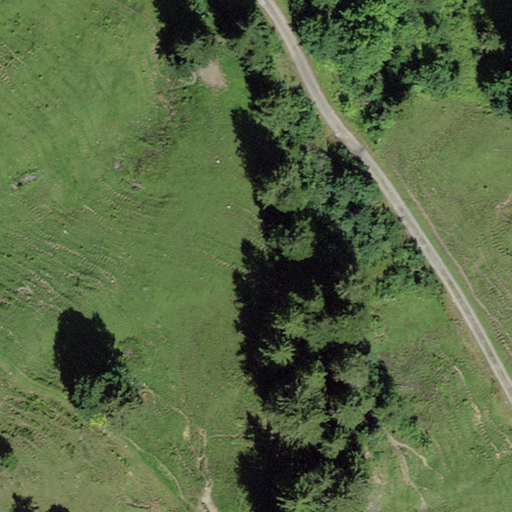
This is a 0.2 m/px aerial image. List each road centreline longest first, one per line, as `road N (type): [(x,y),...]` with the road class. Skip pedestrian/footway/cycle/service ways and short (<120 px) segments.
road 1 (track): [(271,0),(511,402)]
road 2 (track): [(211,511),(139,443),(0,366)]
